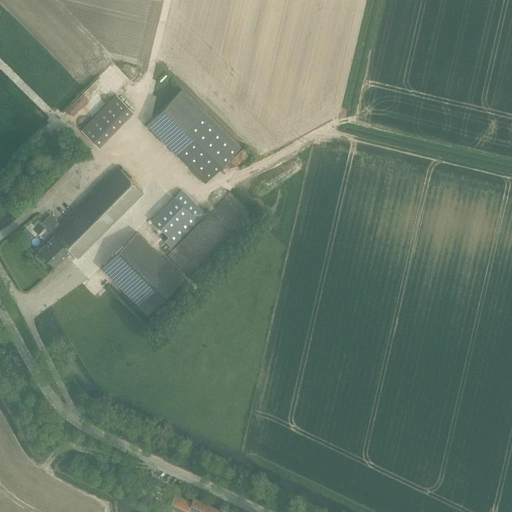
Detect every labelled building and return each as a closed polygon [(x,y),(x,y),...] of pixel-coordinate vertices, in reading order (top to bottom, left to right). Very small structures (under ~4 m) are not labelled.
[(181,88),(146,124),(204,183),(240,147),(181,88)] [(133,112),(116,95),(80,130),(98,147),(133,112)] [(39,251),(55,267),(70,251),(77,258),(143,192),(117,167),(60,224),(50,215),(45,220),(55,229),(51,233),(54,235),(39,251)] [(151,220),(169,237),(164,241),(171,248),(198,221),(205,214),(181,190),(174,197),(151,220)] [(112,278),(145,311),(182,277),(136,232),(101,267),(112,278)] [(174,495),(168,506),(176,510),(181,499),(174,495)] [(188,508),(194,511),(219,511),(220,511),(193,497),(188,508)]
